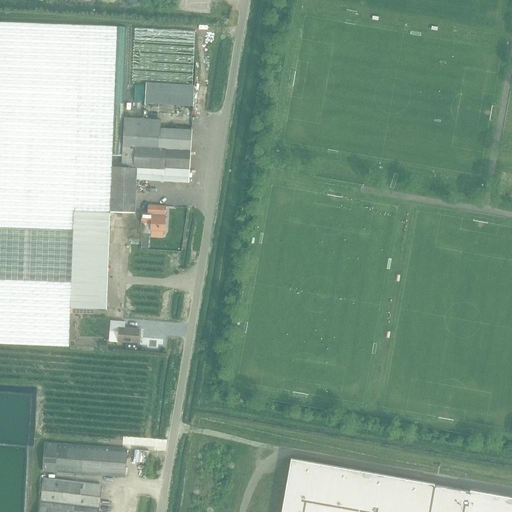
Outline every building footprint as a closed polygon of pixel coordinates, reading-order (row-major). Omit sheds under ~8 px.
[(70,307),(106,308),(117,26),(0,21),(0,342),(69,346),(70,307)] [(144,103),(193,106),(194,85),(146,82),(144,103)] [(137,179),(188,182),(191,130),(160,129),(160,121),(123,119),(121,168),(112,168),(110,212),(135,213),(137,179)] [(164,214),(166,214),(166,206),(148,205),(148,213),(142,213),(141,233),(151,234),(151,236),(163,237),(163,231),(165,231),(166,217),(164,217),(164,214)] [(118,341),(138,343),(139,329),(119,327),(118,341)] [(41,470),(125,476),(127,448),(44,442),(41,470)] [(511,511),(511,497),(470,490),(469,491),(434,484),(434,483),(291,458),(281,511),(511,511)] [(38,511),(95,511),(99,484),(42,477),(38,511)]
